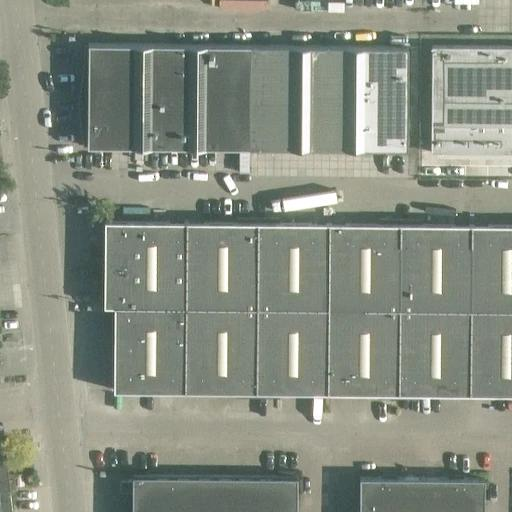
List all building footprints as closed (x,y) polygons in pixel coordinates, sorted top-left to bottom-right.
[(86,147),(247,148),(248,47),(88,45),(86,147)] [(407,49),(248,47),(247,148),(407,150),(407,49)] [(511,48),(431,47),(430,153),(511,153),(511,48)] [(511,394),(511,224),(103,222),(103,231),(94,230),(94,246),(102,246),(102,309),(105,308),(105,328),(114,328),(114,392),(511,394)] [(0,511),(9,511),(3,445),(0,445),(0,511)] [(483,511),(483,479),(359,478),(358,511),(296,511),(297,478),(131,476),(131,483),(126,483),(126,493),(131,493),(130,511),(483,511)]
